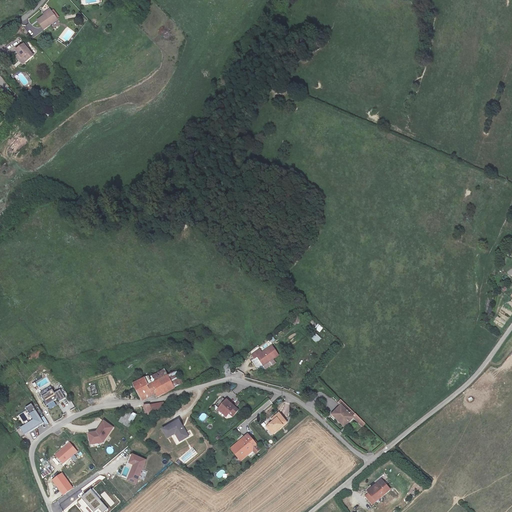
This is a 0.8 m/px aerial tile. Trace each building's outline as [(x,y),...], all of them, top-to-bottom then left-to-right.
[(44,14),(37,19),(43,28),(57,18),(50,8),(43,13),(44,14)] [(24,42),(15,49),(18,53),(16,55),(22,63),(33,54),(24,42)] [(291,322),(294,325),(301,320),(298,316),(291,322)] [(318,324),(314,329),(319,333),(323,328),(318,324)] [(317,344),(321,339),(316,334),(311,339),(317,344)] [(163,369),(151,375),(155,383),(167,377),(163,369)] [(176,380),(173,374),(167,377),(173,389),(182,385),(179,379),(176,380)] [(167,377),(155,383),(147,386),(136,392),(140,399),(155,392),(158,397),(173,389),(167,377)] [(144,379),(132,385),(136,392),(147,386),(144,379)] [(55,403),(64,398),(60,390),(54,392),(51,386),(39,392),(48,410),(56,406),(55,403)] [(344,414),(347,410),(337,401),(334,404),(341,411),(344,414)] [(32,421),(16,428),(20,436),(43,425),(33,403),(25,407),(32,421)] [(163,413),(161,404),(141,407),(144,418),(163,413)] [(225,418),(232,409),(227,406),(224,408),(222,407),(218,413),(225,418)] [(118,423),(131,427),(135,414),(126,410),(123,417),(121,416),(118,423)] [(340,423),(338,425),(344,431),(353,422),(347,416),(350,413),(347,410),(344,414),(341,411),(334,417),(340,423)] [(288,424),(280,415),(273,421),(275,423),(268,429),(274,436),(288,424)] [(161,428),(166,439),(172,436),(175,444),(188,438),(180,419),(161,428)] [(86,433),(90,446),(109,440),(107,433),(113,432),(110,421),(99,424),(100,429),(86,433)] [(240,461),(258,448),(250,437),(247,440),(247,439),(232,450),(240,461)] [(71,456),(74,459),(76,457),(74,455),(78,451),(68,442),(54,456),(63,465),(71,456)] [(176,461),(180,467),(197,454),(193,448),(176,461)] [(139,480),(138,480),(146,459),(131,454),(127,464),(132,465),(126,482),(137,486),(139,480)] [(373,490),(374,491),(375,492),(384,485),(381,482),(373,490)] [(375,492),(374,491),(368,495),(376,505),(390,493),(384,485),(375,492)] [(105,511),(108,509),(100,499),(101,498),(92,488),(74,503),(81,511),(105,511)]
